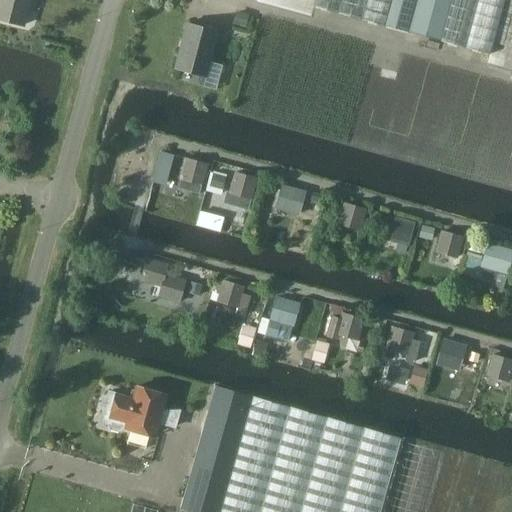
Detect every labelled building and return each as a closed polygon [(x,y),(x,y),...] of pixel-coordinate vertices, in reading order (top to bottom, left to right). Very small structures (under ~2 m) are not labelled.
[(29,0),(0,0),(0,18),(23,25),(29,0)] [(489,54),(503,0),(314,0),(313,6),(489,54)] [(236,11),(232,25),(246,28),(249,14),(236,11)] [(174,68),(205,76),(217,32),(186,24),(174,68)] [(160,152),(152,183),(164,185),(172,155),(160,152)] [(167,182),(177,184),(184,155),(175,152),(167,182)] [(180,179),(178,187),(198,192),(200,185),(201,185),(206,164),(184,158),(179,179),(180,179)] [(224,185),(224,171),(210,171),(210,186),(224,185)] [(255,178),(235,173),(229,194),(250,199),(255,178)] [(304,192),(282,186),(277,203),(289,207),(287,211),(297,214),(304,192)] [(365,209),(344,203),(338,224),(359,230),(365,209)] [(196,223),(220,229),(224,214),(200,208),(196,223)] [(413,223),(391,217),(386,234),(398,238),(397,242),(407,245),(413,223)] [(422,225),(419,237),(431,240),(434,228),(422,225)] [(456,258),(460,243),(462,237),(441,231),(435,252),(456,258)] [(498,287),(506,289),(509,278),(503,276),(510,251),(470,239),(466,255),(481,259),(482,253),(486,254),(480,277),(500,283),(498,287)] [(167,265),(147,259),(141,280),(161,286),(158,296),(179,301),(185,281),(164,275),(167,265)] [(217,279),(211,297),(217,299),(217,300),(237,306),(235,313),(244,316),(250,296),(241,294),(243,287),(217,279)] [(190,282),(187,293),(197,295),(200,285),(190,282)] [(280,321),(282,317),(298,321),(302,307),(297,306),(298,304),(276,297),(270,319),(280,321)] [(367,328),(361,326),(363,319),(342,313),(336,334),(357,340),(355,345),(361,347),(367,328)] [(243,325),(237,344),(250,348),(255,329),(243,325)] [(408,355),(414,333),(391,326),(384,348),(408,355)] [(256,341),(252,354),(263,357),(267,344),(256,341)] [(317,341),(312,359),(324,363),(329,345),(317,341)] [(465,347),(443,341),(437,363),(447,366),(448,361),(460,365),(465,347)] [(511,364),(511,360),(493,355),(487,376),(507,382),(511,364)] [(414,367),(409,383),(423,387),(428,371),(414,367)] [(215,385),(180,509),(191,511),(379,511),(401,438),(215,385)] [(107,398),(103,399),(101,407),(104,410),(101,422),(110,424),(111,428),(119,431),(122,428),(126,429),(126,428),(126,427),(127,422),(131,423),(129,430),(155,437),(158,422),(174,427),(178,411),(162,412),(166,395),(136,386),(133,399),(108,392),(107,398)] [(79,489),(73,511),(97,511),(102,495),(79,489)]
